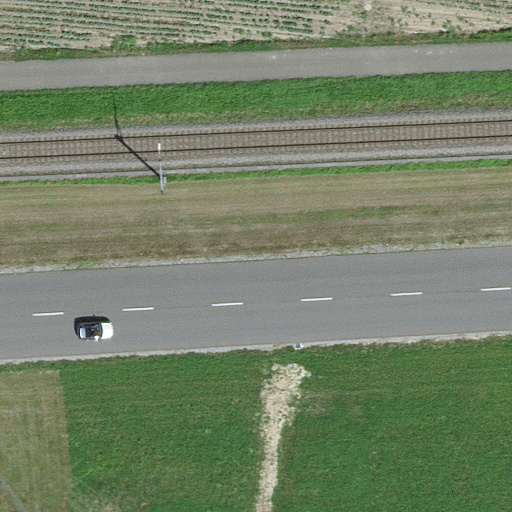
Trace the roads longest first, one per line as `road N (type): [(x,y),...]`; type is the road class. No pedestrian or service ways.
road 1 (primary): [(0,316),(511,288)]
road 2 (track): [(511,55),(0,75)]
